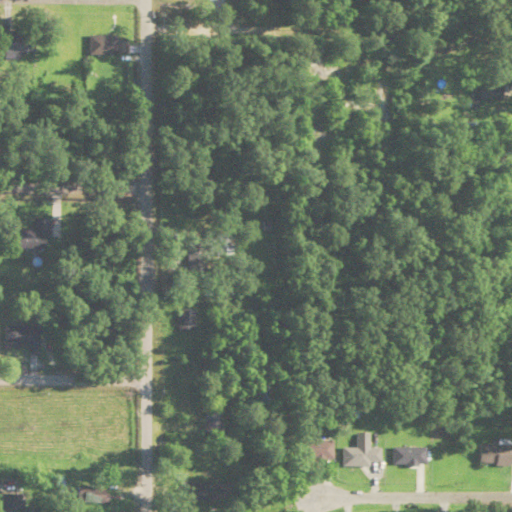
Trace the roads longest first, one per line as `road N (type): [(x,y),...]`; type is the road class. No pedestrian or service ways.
road 1 (residential): [(147,511),(145,0)]
road 2 (residential): [(146,24),(336,29)]
road 3 (residential): [(511,492),(325,493)]
road 4 (residential): [(147,379),(0,378)]
road 5 (residential): [(147,187),(0,187)]
